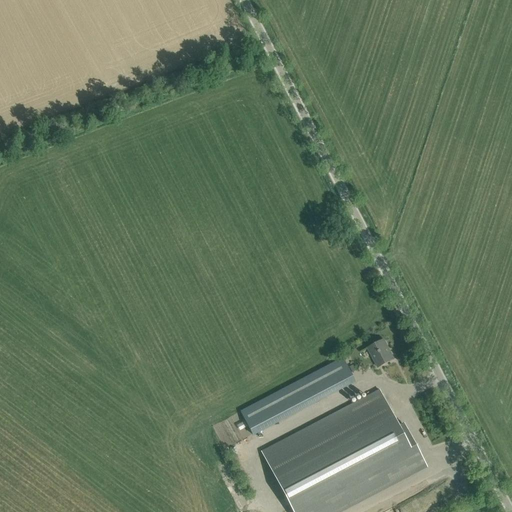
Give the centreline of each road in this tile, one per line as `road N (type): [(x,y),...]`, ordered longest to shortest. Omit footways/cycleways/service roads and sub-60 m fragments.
road 1 (unclassified): [(511,511),(243,0)]
road 2 (unknown): [(433,363),(401,378),(344,381),(248,437),(244,457),(282,511)]
road 3 (unknown): [(326,511),(471,436)]
